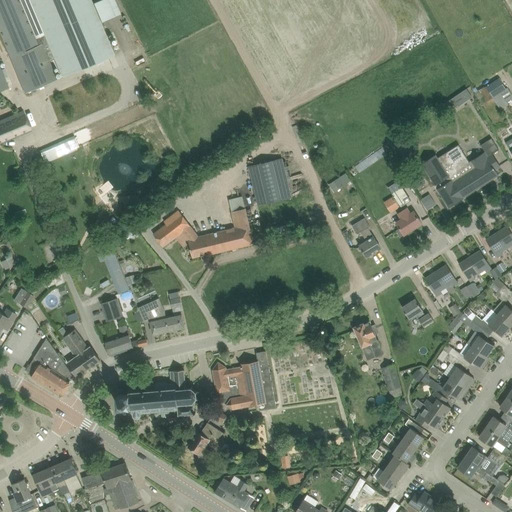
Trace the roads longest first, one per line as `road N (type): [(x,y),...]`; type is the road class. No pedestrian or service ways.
road 1 (residential): [(108,372),(323,313),(511,199)]
road 2 (track): [(213,0),(279,111),(365,292)]
road 3 (residential): [(487,511),(435,470),(511,357)]
road 4 (residential): [(108,372),(54,241)]
